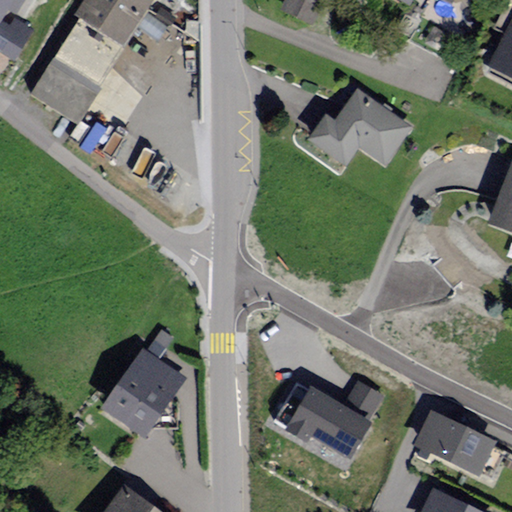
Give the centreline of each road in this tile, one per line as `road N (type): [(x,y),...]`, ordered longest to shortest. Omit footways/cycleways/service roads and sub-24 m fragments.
road 1 (unclassified): [(226,277),(511,422)]
road 2 (residential): [(0,109),(226,277)]
road 3 (tertiary): [(226,277),(220,0)]
road 4 (tertiary): [(227,511),(226,277)]
